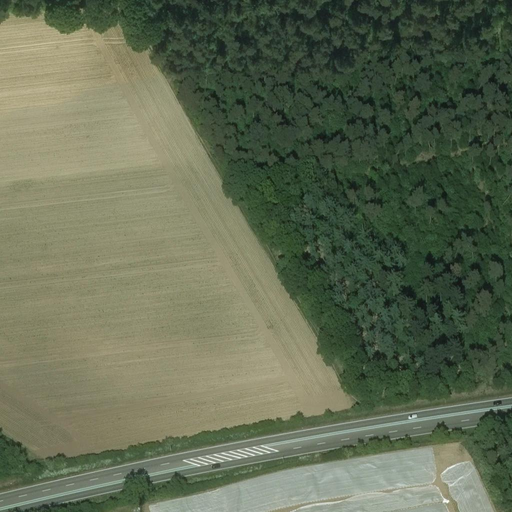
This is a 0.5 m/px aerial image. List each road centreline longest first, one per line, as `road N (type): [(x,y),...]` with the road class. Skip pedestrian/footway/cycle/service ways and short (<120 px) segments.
road 1 (trunk): [(511,401),(182,460),(0,503)]
road 2 (trunk): [(17,511),(511,413)]
